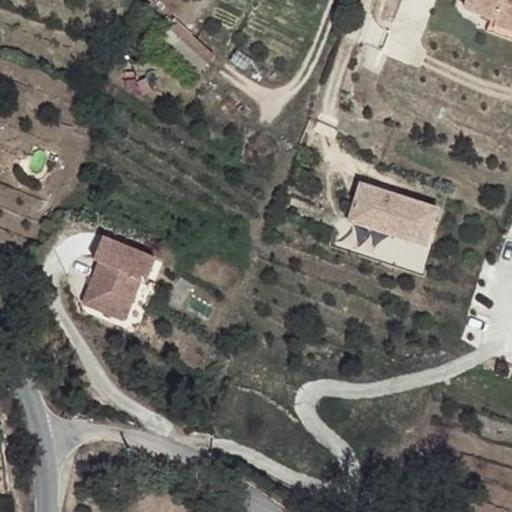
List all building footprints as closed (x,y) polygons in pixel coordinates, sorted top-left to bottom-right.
[(511,0),(459,0),(456,8),(489,20),(487,25),(511,33),(511,0)] [(218,46),(180,14),(164,33),(202,65),(218,46)] [(511,33),(487,25),(484,34),(511,44),(511,33)] [(124,78),(132,79),(133,68),(124,68),(124,78)] [(428,250),(442,209),(360,181),(346,221),(428,250)] [(146,257),(92,234),(83,257),(90,260),(73,299),(113,317),(129,277),(138,279),(146,257)]
